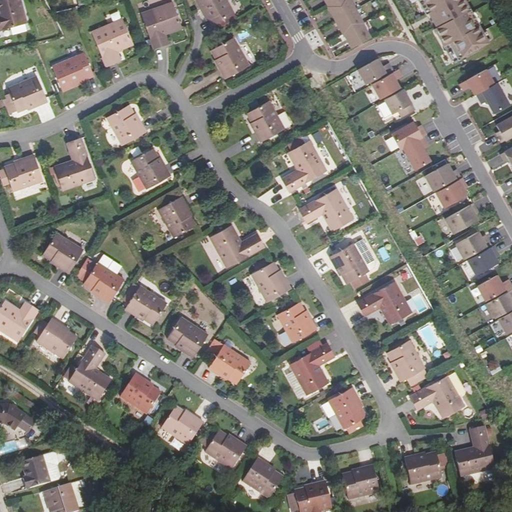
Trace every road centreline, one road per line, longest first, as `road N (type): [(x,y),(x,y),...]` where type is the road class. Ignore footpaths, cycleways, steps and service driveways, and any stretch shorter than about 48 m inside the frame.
road 1 (residential): [(188,120),(227,188),(277,228),(310,272),(391,418),(388,435),(314,457),(282,445),(9,265)]
road 2 (track): [(511,412),(483,379),(306,55)]
road 3 (residential): [(511,227),(416,58),(400,48),(376,49),(326,67),(306,55)]
road 4 (track): [(192,497),(0,369)]
road 5 (residential): [(0,142),(36,134),(129,84),(156,80),(188,120)]
road 6 (residential): [(188,120),(306,55)]
